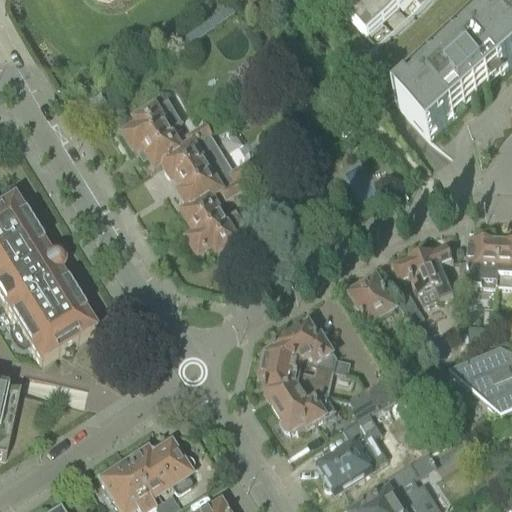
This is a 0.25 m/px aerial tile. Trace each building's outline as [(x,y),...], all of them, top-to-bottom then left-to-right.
[(338,8),(337,9),(336,10),(367,43),(381,30),(353,0),(343,0),(337,6),(338,8)] [(353,0),(381,30),(396,16),(381,0),(353,0)] [(411,3),(408,0),(381,0),(396,16),(411,3)] [(511,8),(411,100),(407,96),(394,108),(415,131),(429,146),(430,145),(511,70),(511,8)] [(338,18),(319,35),(328,44),(347,28),(338,18)] [(347,28),(328,44),(336,53),(355,37),(347,28)] [(355,37),(336,53),(344,62),(346,64),(364,47),(355,37)] [(138,133),(123,142),(133,158),(142,153),(155,174),(161,170),(184,156),(191,152),(190,151),(209,139),(203,129),(190,138),(182,125),(178,128),(166,108),(148,118),(145,118),(140,121),(139,125),(135,127),(138,133)] [(184,156),(161,170),(164,175),(164,177),(167,182),(169,183),(171,186),(174,184),(182,198),(179,199),(182,204),(182,206),(186,212),(188,213),(190,216),(223,194),(224,195),(240,185),(254,176),(248,166),(232,176),(209,140),(195,149),(192,151),(184,156)] [(190,216),(182,221),(194,241),(187,245),(198,262),(213,252),(217,258),(221,255),(225,256),(230,253),(231,249),(244,241),(248,238),(238,221),(235,218),(224,225),(221,221),(224,220),(215,206),(222,202),(226,208),(247,195),(240,185),(224,195),(223,194),(190,216)] [(0,212),(0,308),(39,372),(94,338),(58,279),(59,278),(60,277),(62,275),(62,274),(62,272),(62,270),(62,268),(61,267),(61,266),(60,265),(58,264),(57,263),(55,263),(54,262),(52,262),(50,263),(48,264),(12,205),(0,212)] [(466,292),(496,294),(497,281),(499,250),(469,248),(466,292)] [(497,281),(496,294),(511,294),(511,250),(499,250),(497,281)] [(405,270),(392,275),(398,290),(411,286),(417,302),(421,313),(436,308),(438,307),(439,307),(439,309),(453,303),(447,288),(441,273),(452,269),(447,254),(434,259),(433,257),(404,268),(405,270)] [(0,427),(8,386),(13,363),(0,342),(0,294),(9,288),(10,286),(0,269),(0,427)] [(396,317),(387,302),(376,285),(350,301),(359,316),(358,317),(374,345),(381,340),(375,331),(396,317)] [(407,298),(397,304),(407,321),(417,315),(407,298)] [(294,339),(276,350),(286,365),(305,371),(311,368),(315,374),(347,382),(350,369),(336,366),(321,343),(318,345),(309,330),(305,332),(302,332),(296,335),(294,339)] [(471,336),(471,345),(489,345),(489,336),(471,336)] [(266,361),(260,385),(266,395),(263,397),(270,408),(293,393),(308,398),(320,401),(323,401),(326,402),(332,378),(315,374),(305,371),(286,365),(276,350),(273,352),(275,355),(266,361)] [(500,422),(511,417),(511,361),(501,356),(449,378),(500,422)] [(388,381),(378,388),(390,409),(401,402),(388,381)] [(378,388),(364,397),(369,405),(377,417),(390,409),(378,388)] [(293,393),(270,408),(282,426),(281,430),(285,436),(288,436),(291,440),(306,430),(308,433),(327,421),(321,412),(324,410),(318,402),(317,403),(316,401),(310,401),(308,398),(293,393)] [(0,463),(4,464),(18,400),(0,395),(0,463)] [(369,405),(364,397),(348,407),(353,415),(369,405)] [(326,404),(318,402),(324,410),(321,412),(327,421),(335,417),(326,404)] [(353,415),(350,417),(358,429),(369,422),(377,417),(369,405),(353,415)] [(326,467),(318,472),(326,487),(325,488),(322,491),(323,495),(326,498),(330,497),(332,496),(334,500),(356,487),(358,487),(363,484),(364,482),(371,477),(387,467),(374,446),(381,442),(369,422),(358,429),(343,438),(351,452),(338,460),(336,457),(324,464),(326,467)] [(511,437),(508,430),(486,439),(490,448),(491,448),(511,439),(511,437)] [(147,456),(124,471),(151,511),(176,511),(170,503),(161,509),(159,506),(156,502),(171,493),(175,498),(176,500),(179,501),(190,494),(191,490),(190,489),(186,483),(190,481),(188,479),(191,477),(193,473),(192,469),(190,466),(187,464),(183,463),(180,465),(169,449),(154,460),(147,456)] [(413,486),(414,487),(437,473),(428,460),(410,472),(417,483),(413,486)] [(151,511),(124,471),(99,487),(115,511),(151,511)] [(435,511),(423,492),(419,495),(414,487),(413,486),(417,483),(410,472),(386,487),(392,497),(376,507),(375,505),(363,511),(435,511)]
